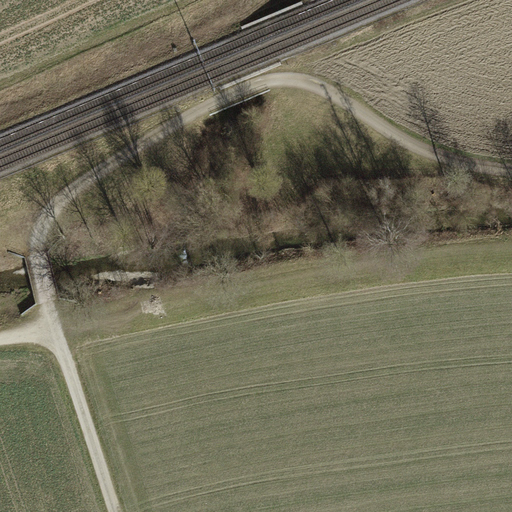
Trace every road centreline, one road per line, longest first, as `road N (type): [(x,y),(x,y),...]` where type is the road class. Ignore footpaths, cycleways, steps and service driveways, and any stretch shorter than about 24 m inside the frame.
road 1 (track): [(54,324),(37,254),(54,209),(115,161),(259,85),(305,81),(453,165),(511,171)]
road 2 (track): [(116,511),(54,324)]
